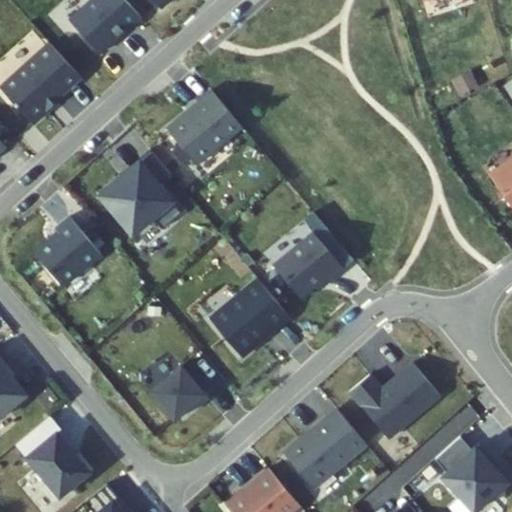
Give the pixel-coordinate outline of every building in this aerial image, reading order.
[(140,0),(163,26),(177,14),(178,10),(185,3),(187,5),(193,0),(140,0)] [(471,4),(469,0),(416,0),(423,20),(471,4)] [(114,4),(73,41),(103,74),(129,50),(131,52),(146,39),(114,4)] [(53,127),(85,97),(55,64),(5,109),(38,145),(55,129),(53,127)] [(216,109),(202,121),(204,123),(172,150),(202,186),(248,148),(216,109)] [(0,154),(0,175),(11,166),(0,154)] [(511,177),(492,192),(511,219),(511,177)] [(109,206),(97,216),(127,252),(167,219),(139,187),(112,210),(109,206)] [(76,236),(62,248),(66,252),(42,272),(69,305),(107,274),(76,236)] [(315,247),(276,281),(304,314),(318,302),(331,291),(334,294),(346,284),(315,247)] [(331,291),(318,302),(321,306),(334,294),(331,291)] [(293,331),(264,297),(216,337),(246,373),(267,355),(264,352),(274,343),(276,345),(293,331)] [(14,384),(0,367),(0,441),(16,428),(18,431),(36,416),(19,396),(11,387),(14,384)] [(376,390),(355,408),(395,454),(446,411),(419,378),(388,404),(376,390)] [(185,382),(155,408),(179,436),(210,410),(185,382)] [(19,396),(23,394),(14,384),(11,387),(19,396)] [(372,459),(343,425),(332,435),(330,433),(316,444),(318,447),(290,470),(318,504),(372,459)] [(68,447),(57,434),(23,463),(54,500),(51,502),(59,511),(70,511),(101,486),(87,469),(83,472),(65,450),(68,447)] [(463,451),(439,474),(451,487),(446,491),(465,511),(493,511),(511,495),(511,490),(498,475),(495,477),(479,461),(475,464),(463,451)] [(299,511),(275,483),(258,498),(260,501),(246,511),(299,511)] [(123,511),(114,501),(100,511),(123,511)]
